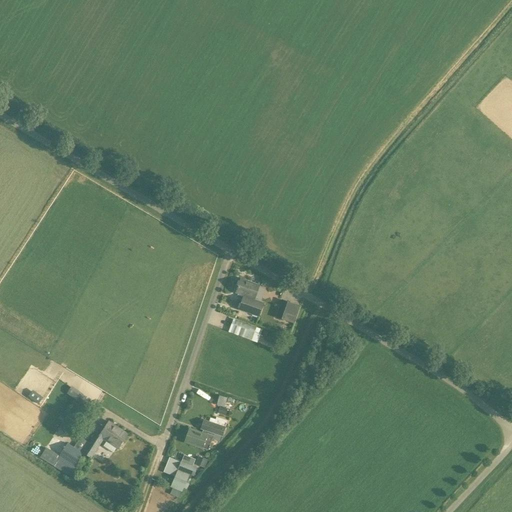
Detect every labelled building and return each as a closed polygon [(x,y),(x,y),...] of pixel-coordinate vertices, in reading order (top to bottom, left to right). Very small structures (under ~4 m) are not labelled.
[(244,296),(239,310),(258,317),(263,303),(254,299),(259,286),(240,280),(235,293),(244,296)] [(293,324),(299,306),(282,300),(275,318),(293,324)] [(228,332),(256,343),(261,329),(233,319),(228,332)] [(71,396),(82,402),(86,395),(75,389),(71,396)] [(203,430),(202,433),(189,429),(185,442),(202,448),(208,450),(211,439),(220,442),(227,420),(216,417),(214,423),(203,419),(200,429),(203,430)] [(82,452),(81,452),(83,453),(91,459),(93,456),(103,439),(106,442),(116,448),(118,449),(127,435),(109,422),(104,429),(100,436),(94,433),(88,443),(82,452)] [(67,443),(59,455),(57,458),(44,450),(40,457),(69,476),(83,453),(81,452),(82,452),(74,447),(67,443)] [(199,456),(196,464),(205,468),(208,459),(199,456)] [(171,485),(171,487),(182,491),(184,487),(187,488),(188,484),(185,483),(189,474),(194,476),(197,467),(181,461),(171,485)]
